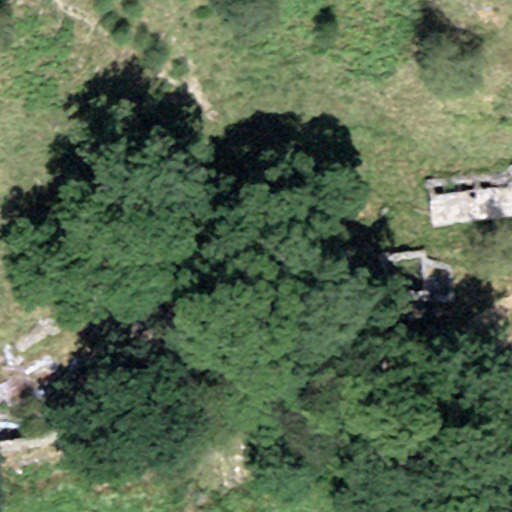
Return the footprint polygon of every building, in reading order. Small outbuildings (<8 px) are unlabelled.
[(435,235),(511,230),(511,175),(430,183),(435,235)] [(337,292),(353,236),(311,227),(297,279),(337,292)] [(386,303),(434,300),(432,258),(384,259),(386,303)] [(116,397),(190,356),(166,318),(94,361),(116,397)] [(0,458),(41,451),(79,432),(69,393),(0,404),(0,458)]
